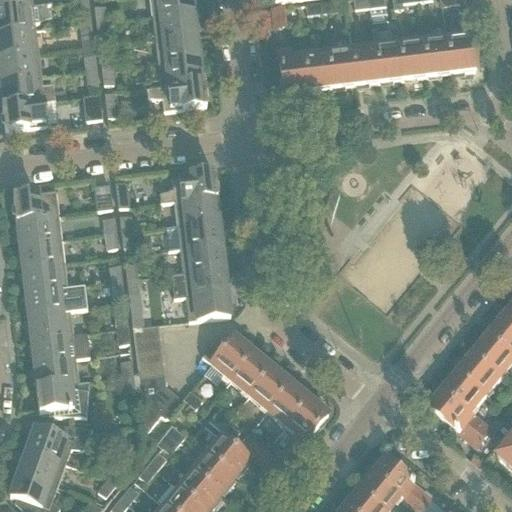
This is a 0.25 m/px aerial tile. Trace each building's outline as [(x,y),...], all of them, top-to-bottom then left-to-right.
[(0,0),(0,14),(33,11),(31,0),(0,0)] [(148,0),(151,21),(193,16),(192,13),(191,13),(190,8),(193,6),(193,7),(195,7),(192,0),(148,0)] [(382,0),(377,0),(368,1),(370,13),(384,11),(382,0)] [(415,0),(391,0),(393,15),(402,13),(402,8),(416,6),(415,0)] [(439,0),(441,9),(465,6),(463,0),(439,0)] [(353,3),(354,15),(370,13),(368,1),(353,3)] [(335,6),(320,8),(321,19),(337,17),(335,6)] [(321,19),(320,8),(305,9),(306,21),(321,19)] [(0,38),(35,35),(35,27),(38,27),(50,22),(45,9),(33,11),(0,14),(0,38)] [(93,12),(95,27),(105,26),(103,11),(93,12)] [(272,14),(274,31),(285,30),(283,12),(272,14)] [(78,14),(79,29),(89,28),(87,13),(78,14)] [(151,21),(154,44),(196,40),(195,37),(194,37),(193,32),(196,30),(196,31),(197,30),(193,17),(193,16),(151,21)] [(105,26),(95,27),(97,43),(107,41),(105,26)] [(89,28),(79,29),(81,45),(91,43),(89,28)] [(0,63),(38,58),(35,35),(0,38),(0,63)] [(154,44),(157,68),(198,64),(198,60),(196,61),(196,56),(199,54),(199,55),(200,54),(196,41),(196,40),(154,44)] [(470,41),(445,44),(450,80),(474,77),(470,41)] [(445,44),(421,47),(426,82),(450,80),(445,44)] [(421,47),(397,50),(402,85),(426,82),(421,47)] [(397,50),(374,52),(378,88),(402,85),(397,50)] [(374,52),(350,55),(354,91),(378,88),(374,52)] [(350,55),(326,58),(330,94),(354,91),(350,55)] [(306,97),(302,61),(291,62),(290,56),(278,57),(283,100),(306,97)] [(0,84),(0,87),(41,82),(38,58),(0,63),(0,79),(1,84),(0,84)] [(326,58),(302,61),(306,97),(330,94),(326,58)] [(99,60),(101,75),(110,74),(109,59),(99,60)] [(83,62),(85,77),(95,76),(93,61),(83,62)] [(157,68),(160,92),(201,87),(201,84),(199,85),(199,80),(202,78),(203,78),(198,65),(198,64),(157,68)] [(110,74),(101,75),(103,90),(112,89),(110,74)] [(95,76),(85,77),(87,92),(97,91),(95,76)] [(4,108),(2,108),(3,111),(44,106),(54,105),(52,89),(42,90),(41,82),(0,87),(0,102),(3,103),(4,108)] [(201,87),(160,92),(146,94),(147,104),(162,106),(163,117),(205,112),(202,87),(201,87)] [(104,99),(107,123),(116,122),(113,98),(104,99)] [(82,102),(85,126),(101,124),(98,100),(82,102)] [(3,111),(1,111),(4,136),(47,131),(44,106),(3,111)] [(160,209),(174,207),(216,202),(213,177),(171,182),(172,195),(159,199),(160,209)] [(92,192),(95,216),(111,214),(108,190),(92,192)] [(12,202),(15,226),(58,221),(55,197),(12,202)] [(116,200),(117,214),(127,212),(125,198),(116,200)] [(174,207),(177,231),(218,226),(218,225),(219,211),(218,211),(218,212),(214,211),(214,206),(215,205),(215,203),(216,203),(216,202),(174,207)] [(19,249),(19,250),(61,245),(58,221),(15,226),(15,227),(17,227),(17,229),(18,229),(19,234),(16,236),(16,235),(15,235),(19,249)] [(118,222),(120,237),(130,236),(128,221),(118,222)] [(103,224),(104,239),(114,238),(112,223),(103,224)] [(177,231),(164,232),(167,256),(180,254),(221,249),(222,235),(221,235),(217,234),(217,229),(218,229),(218,226),(177,231)] [(130,236),(120,237),(122,253),(132,251),(130,236)] [(114,238),(104,239),(106,255),(116,253),(114,238)] [(22,273),(63,268),(61,245),(19,250),(20,253),(21,253),(22,258),(19,260),(19,259),(18,259),(22,273)] [(180,254),(183,278),(224,273),(223,272),(225,259),(223,258),(223,259),(220,258),(219,253),(221,253),(221,249),(180,254)] [(25,296),(25,297),(66,292),(63,268),(22,273),(23,277),(24,277),(25,282),(22,283),(20,283),(25,296)] [(124,270),(126,285),(136,284),(134,269),(124,270)] [(108,272),(110,287),(120,286),(118,270),(108,272)] [(183,278),(170,280),(173,304),(186,302),(226,297),(226,296),(228,282),(226,282),(226,283),(223,282),(222,277),(224,277),(224,273),(183,278)] [(136,284),(126,285),(128,300),(137,299),(136,284)] [(120,286),(110,287),(112,302),(122,301),(120,286)] [(25,307),(23,307),(28,320),(28,321),(69,316),(85,314),(82,290),(66,292),(25,297),(26,301),(27,300),(28,305),(25,307)] [(226,297),(186,302),(189,327),(229,322),(229,320),(231,306),(229,306),(229,307),(226,306),(225,301),(227,301),(226,297)] [(31,344),(31,345),(72,340),(69,316),(28,321),(28,325),(30,324),(31,329),(28,331),(27,330),(26,331),(31,344)] [(130,318),(132,333),(141,332),(140,317),(130,318)] [(114,319),(116,335),(126,334),(124,318),(114,319)] [(494,334),(489,340),(511,359),(511,327),(505,321),(502,325),(500,323),(492,333),(494,334)] [(132,333),(133,346),(158,343),(157,330),(141,332),(132,333)] [(126,334),(116,335),(118,350),(128,349),(126,334)] [(86,338),(72,340),(31,345),(31,348),(33,348),(34,353),(31,355),(30,354),(29,354),(34,369),(75,364),(89,362),(86,338)] [(478,353),(474,358),(502,382),(511,369),(511,359),(489,340),(486,344),(484,342),(476,351),(478,353)] [(223,380),(230,385),(253,358),(246,353),(248,351),(239,343),(237,345),(234,342),(221,357),(211,370),(203,379),(216,390),(223,380)] [(133,346),(135,358),(160,355),(158,343),(133,346)] [(201,362),(211,370),(221,357),(212,349),(201,362)] [(135,358),(136,370),(161,367),(160,355),(135,358)] [(230,385),(248,401),(271,373),(264,368),(266,365),(257,358),(255,360),(253,358),(230,385)] [(463,372),(459,377),(487,400),(502,382),(474,358),(471,362),(469,360),(461,370),(463,372)] [(36,392),(37,392),(78,388),(75,364),(34,369),(34,372),(36,372),(36,377),(33,379),(33,378),(32,378),(36,392)] [(120,368),(122,382),(131,381),(130,366),(120,368)] [(136,370),(137,382),(163,379),(161,367),(136,370)] [(248,401),(267,416),(290,388),(283,383),(284,380),(275,373),(273,375),(271,373),(248,401)] [(448,390),(443,396),(471,419),(487,400),(459,377),(455,381),(453,379),(446,388),(448,390)] [(137,382),(140,405),(164,391),(163,379),(137,382)] [(131,381),(122,382),(124,398),(133,397),(131,381)] [(37,392),(35,393),(38,417),(52,416),(53,422),(86,424),(89,386),(78,388),(37,392)] [(267,416),(285,431),(308,403),(301,398),(303,395),(293,388),(291,390),(290,388),(267,416)] [(164,391),(140,405),(144,438),(145,439),(160,420),(157,418),(173,398),(164,391)] [(182,404),(194,415),(202,406),(189,395),(182,404)] [(471,419),(443,396),(430,412),(478,451),(491,435),(471,419)] [(183,407),(173,398),(157,418),(160,420),(163,423),(169,423),(183,407)] [(308,403),(285,431),(295,439),(291,444),(300,452),(327,419),(319,413),(321,410),(311,403),(310,405),(308,403)] [(209,425),(220,434),(226,427),(215,418),(209,425)] [(511,432),(505,426),(495,438),(503,445),(511,433),(511,432)] [(226,427),(220,434),(231,444),(237,436),(226,427)] [(26,454),(26,455),(65,470),(70,454),(82,455),(90,433),(54,431),(51,438),(34,432),(33,436),(34,436),(33,441),(29,441),(28,440),(26,454)] [(156,448),(169,459),(183,443),(170,431),(156,448)] [(238,450),(250,460),(258,450),(246,440),(238,450)] [(219,443),(204,460),(232,483),(237,477),(239,479),(247,469),(245,468),(247,466),(219,443)] [(511,444),(498,461),(511,473),(511,444)] [(258,450),(250,460),(272,478),(281,468),(258,450)] [(18,477),(18,478),(57,492),(65,470),(26,455),(25,458),(26,459),(25,464),(21,464),(21,463),(20,463),(18,477)] [(157,458),(147,469),(155,476),(164,465),(157,458)] [(204,460),(190,477),(218,500),(223,494),(226,496),(233,486),(231,485),(232,483),(204,460)] [(383,464),(371,478),(398,501),(411,511),(423,511),(430,504),(383,464)] [(155,476),(147,469),(137,480),(145,487),(155,476)] [(116,473),(106,485),(114,491),(123,479),(116,473)] [(190,477),(176,494),(198,511),(208,511),(209,511),(210,511),(211,511),(219,503),(217,501),(218,500),(190,477)] [(57,492),(18,478),(16,481),(18,481),(16,486),(13,486),(12,486),(9,501),(16,503),(13,507),(18,511),(57,511),(51,507),(57,492)] [(358,494),(356,496),(375,511),(389,511),(398,501),(371,478),(366,484),(364,482),(356,492),(358,494)] [(114,491),(106,485),(96,496),(104,503),(114,491)] [(128,492),(119,503),(127,510),(136,499),(128,492)] [(198,511),(176,494),(162,511),(163,511),(198,511)] [(344,511),(343,511),(375,511),(356,496),(352,501),(350,500),(342,509),(344,511)] [(124,511),(127,510),(119,503),(111,511),(124,511)]
